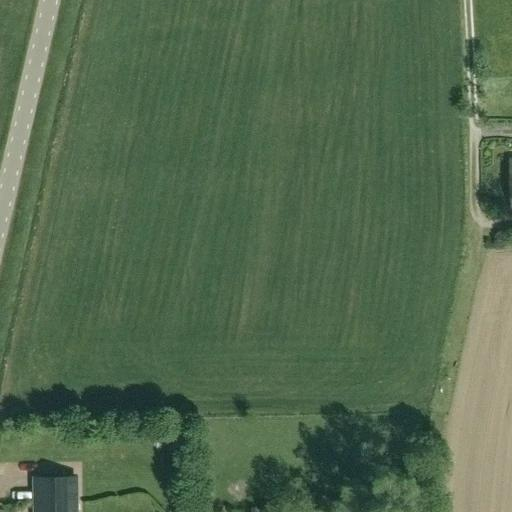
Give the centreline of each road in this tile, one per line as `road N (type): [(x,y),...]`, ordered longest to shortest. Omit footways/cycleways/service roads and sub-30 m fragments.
road 1 (track): [(466,0),(477,222),(423,511)]
road 2 (unclassified): [(0,218),(50,0)]
